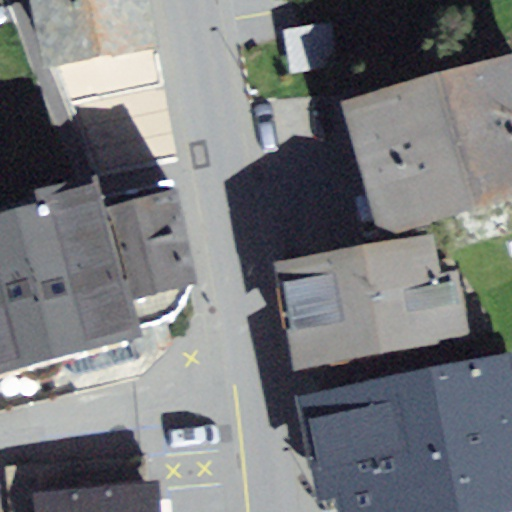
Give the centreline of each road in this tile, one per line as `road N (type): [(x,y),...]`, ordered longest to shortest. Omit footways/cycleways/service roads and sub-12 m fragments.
road 1 (tertiary): [(192,0),(261,410)]
road 2 (residential): [(0,444),(261,410)]
